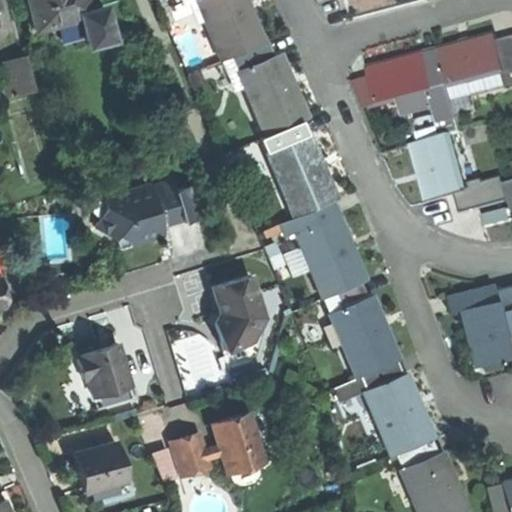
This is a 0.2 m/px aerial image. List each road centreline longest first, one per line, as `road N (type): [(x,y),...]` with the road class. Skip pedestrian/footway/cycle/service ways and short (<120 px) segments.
road 1 (residential): [(0,363),(30,317),(249,243)]
road 2 (residential): [(402,239),(401,265),(444,383),(464,408),(511,419)]
road 3 (residential): [(317,43),(378,204),(402,239)]
road 4 (residential): [(317,43),(504,0)]
